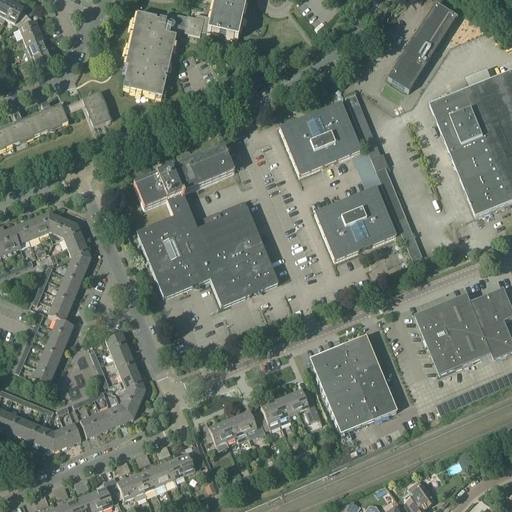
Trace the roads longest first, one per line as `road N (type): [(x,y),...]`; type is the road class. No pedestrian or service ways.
road 1 (residential): [(169,395),(511,256)]
road 2 (tertiary): [(374,0),(337,53),(290,86),(79,175)]
road 3 (residential): [(0,506),(184,431),(169,395)]
road 4 (residential): [(97,21),(64,81),(0,109)]
